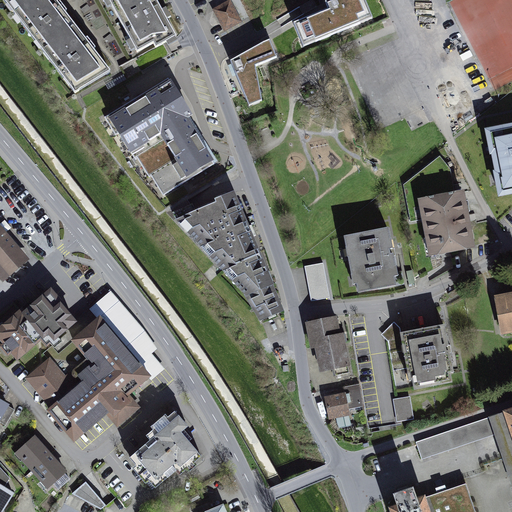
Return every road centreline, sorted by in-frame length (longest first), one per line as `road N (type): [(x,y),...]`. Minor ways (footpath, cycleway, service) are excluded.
road 1 (residential): [(295,312),(180,0)]
road 2 (residential): [(295,312),(409,300),(511,242)]
road 3 (secondary): [(196,386),(83,233)]
road 4 (residential): [(511,401),(340,464)]
road 5 (residential): [(340,464),(308,407),(295,312)]
road 6 (residential): [(0,374),(83,474),(104,457)]
road 7 (secondary): [(258,501),(196,386)]
road 8 (secondary): [(83,233),(0,137)]
